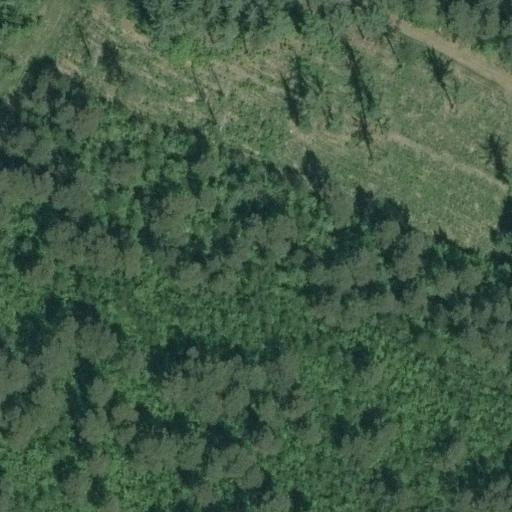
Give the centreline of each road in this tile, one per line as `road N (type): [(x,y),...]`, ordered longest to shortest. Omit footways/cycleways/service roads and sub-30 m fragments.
road 1 (track): [(332,0),(511,91)]
road 2 (track): [(0,126),(67,0)]
